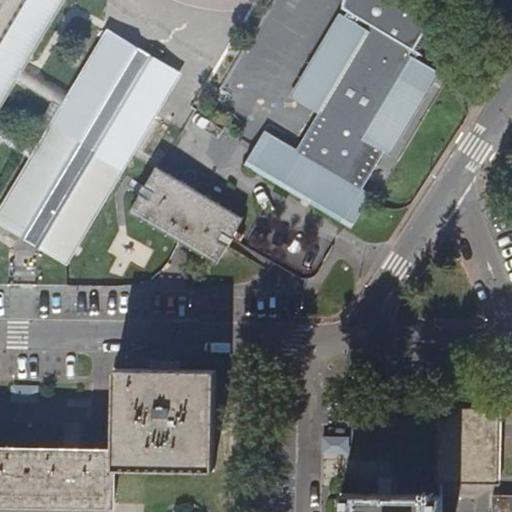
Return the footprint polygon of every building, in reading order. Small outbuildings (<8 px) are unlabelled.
[(0,0),(0,108),(65,0),(0,0)] [(350,0),(350,1),(345,10),(343,19),(351,26),(345,33),(341,29),(293,107),(317,123),(294,164),(266,146),(247,177),(286,201),(296,187),(319,200),(309,215),(350,240),(369,209),(360,203),(383,164),(388,168),(436,88),(414,72),(418,65),(414,62),(429,38),(399,0),(350,0)] [(130,117),(149,129),(172,90),(104,48),(48,140),(97,170),(130,117)] [(61,275),(149,129),(130,117),(97,170),(48,140),(0,218),(0,237),(9,243),(13,249),(21,247),(25,241),(38,250),(35,256),(37,263),(40,265),(45,265),(61,275)] [(241,231),(155,179),(129,222),(213,274),(241,231)] [(286,201),(309,215),(319,200),(296,187),(286,201)] [(13,249),(37,263),(35,256),(38,250),(25,241),(21,247),(13,249)] [(0,465),(0,511),(114,511),(114,483),(214,484),(215,384),(116,384),(114,466),(0,465)] [(497,417),(435,416),(435,492),(496,493),(497,417)]
